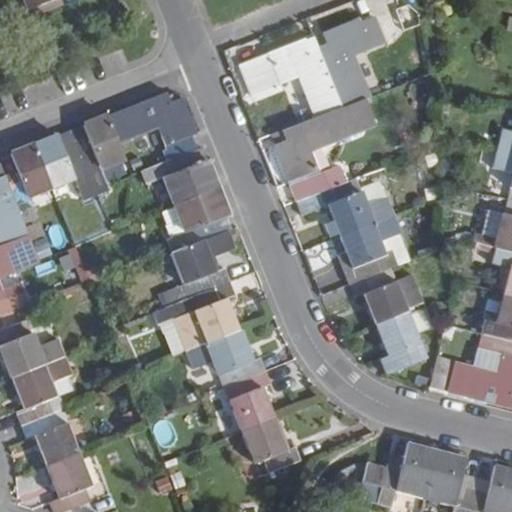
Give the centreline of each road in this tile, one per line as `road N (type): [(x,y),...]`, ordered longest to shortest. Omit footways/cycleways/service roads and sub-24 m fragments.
road 1 (residential): [(511,440),(409,416),(360,392),(325,361),(303,326),(198,60)]
road 2 (residential): [(0,137),(198,60)]
